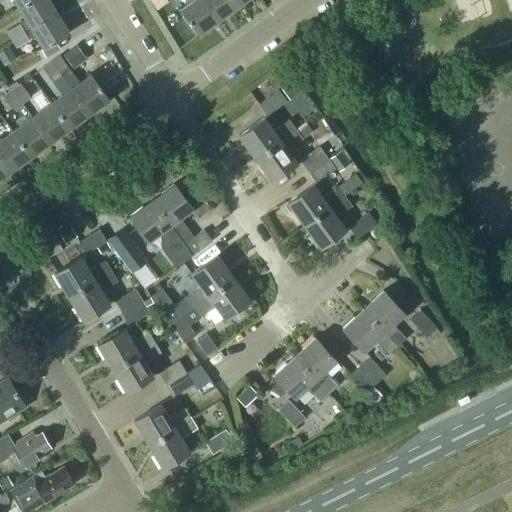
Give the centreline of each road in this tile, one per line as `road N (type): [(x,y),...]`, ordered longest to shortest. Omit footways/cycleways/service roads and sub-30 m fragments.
road 1 (residential): [(300,305),(173,94)]
road 2 (residential): [(124,484),(0,273)]
road 3 (tertiary): [(308,511),(511,410)]
road 4 (residential): [(0,222),(173,94)]
road 5 (residential): [(173,94),(301,0)]
